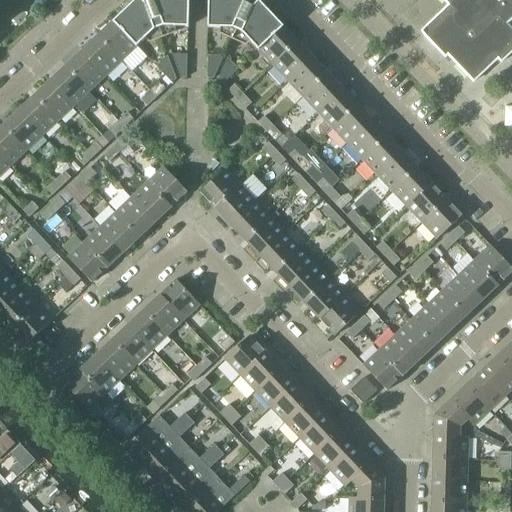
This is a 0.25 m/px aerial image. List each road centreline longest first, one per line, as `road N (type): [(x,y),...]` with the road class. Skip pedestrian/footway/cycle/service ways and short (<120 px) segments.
road 1 (residential): [(409,443),(371,433),(192,236),(35,379)]
road 2 (residential): [(511,216),(294,0)]
road 3 (residential): [(154,511),(35,379)]
road 4 (residential): [(409,443),(420,395),(511,306)]
road 5 (residential): [(0,95),(104,0)]
